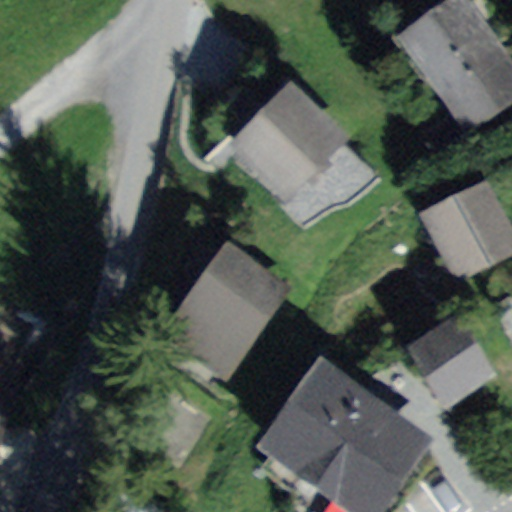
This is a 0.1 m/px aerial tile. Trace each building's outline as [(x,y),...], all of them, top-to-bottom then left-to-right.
[(511,53),(471,0),(461,0),(405,43),(478,139),(511,112),(511,53)] [(296,81),(232,145),(294,206),(358,142),(296,81)] [(511,264),(511,223),(494,184),(425,216),(459,289),(511,264)] [(299,284),(233,243),(196,301),(206,308),(182,344),(237,379),(299,284)] [(466,324),(416,357),(455,415),(505,382),(466,324)] [(395,511),(443,445),(331,365),(270,451),(355,511),(395,511)] [(0,460),(11,428),(0,424),(0,460)]
